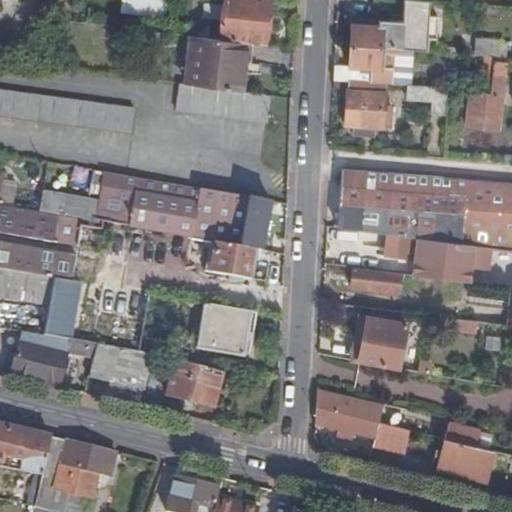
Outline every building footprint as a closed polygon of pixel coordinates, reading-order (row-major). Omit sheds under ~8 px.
[(228,0),(225,42),(243,44),(268,47),(271,0),(228,0)] [(414,53),(428,54),(430,38),(408,37),(408,26),(361,22),(361,28),(354,28),(353,49),(414,53)] [(192,38),(187,86),(245,94),(247,74),(240,73),(243,44),(225,42),(192,38)] [(478,42),(477,57),(487,58),(494,58),(494,63),(496,63),(501,63),(503,43),(478,42)] [(414,53),(353,49),(352,68),(337,68),(336,83),(351,83),(388,86),(413,88),(414,53)] [(494,58),(487,58),(485,93),(492,93),(494,63),(494,58)] [(508,64),(501,63),(496,63),(492,93),(493,97),(473,94),(469,128),(500,132),(508,64)] [(386,109),(388,86),(351,83),(351,94),(347,128),(356,128),(355,137),(377,138),(378,129),(391,131),(393,110),(386,109)] [(187,86),(180,85),(176,113),(270,125),(273,98),(245,94),(187,86)] [(452,90),(415,88),(413,100),(433,101),(432,115),(450,117),(452,90)] [(133,107),(0,89),(0,116),(130,133),(133,107)] [(511,186),(345,174),(339,230),(394,238),(488,250),(511,252),(511,186)] [(0,209),(11,211),(15,187),(3,186),(5,178),(0,176),(0,209)] [(97,226),(103,227),(104,225),(194,242),(194,243),(218,247),(258,254),(264,255),(272,206),(106,177),(97,226)] [(38,216),(96,226),(99,207),(67,201),(67,200),(42,196),(38,216)] [(0,209),(0,236),(78,250),(81,230),(103,234),(103,227),(97,226),(96,226),(38,216),(11,211),(0,209)] [(488,250),(394,238),(391,266),(401,267),(402,261),(474,270),(474,266),(485,268),(486,262),(488,250)] [(0,247),(0,272),(55,282),(72,285),(76,260),(0,247)] [(213,276),(253,283),(258,254),(218,247),(213,276)] [(432,299),(435,280),(355,271),(353,291),(403,297),(404,295),(432,299)] [(0,300),(50,309),(55,282),(0,272),(0,300)] [(63,342),(72,285),(55,282),(50,309),(45,339),(63,342)] [(259,317),(206,307),(198,352),(251,362),(259,317)] [(362,365),(370,321),(362,320),(354,364),(362,365)] [(370,321),(362,365),(401,372),(409,328),(370,321)] [(96,361),(99,349),(63,342),(45,339),(23,335),(13,380),(60,392),(69,357),(96,361)] [(168,362),(140,357),(99,349),(96,361),(91,381),(113,386),(113,385),(144,393),(145,394),(151,373),(165,375),(168,362)] [(225,380),(178,368),(170,400),(216,412),(225,380)] [(140,407),(144,393),(113,385),(113,386),(109,399),(140,407)] [(385,407),(320,392),(318,425),(377,439),(380,426),(385,407)] [(380,426),(377,439),(374,450),(389,454),(395,429),(380,426)] [(451,427),(447,442),(478,450),(481,434),(451,427)] [(0,428),(0,470),(3,471),(5,461),(15,463),(22,434),(0,428)] [(53,442),(22,434),(15,463),(24,465),(23,476),(44,479),(53,442)] [(117,457),(53,442),(44,479),(42,490),(94,502),(101,477),(112,479),(117,457)] [(495,454),(478,450),(447,442),(446,442),(439,472),(488,484),(495,454)] [(18,475),(10,506),(36,511),(42,490),(44,479),(23,476),(18,475)] [(213,511),(218,492),(177,482),(172,503),(198,510),(197,511),(213,511)] [(289,511),(243,499),(240,511),(289,511)]
